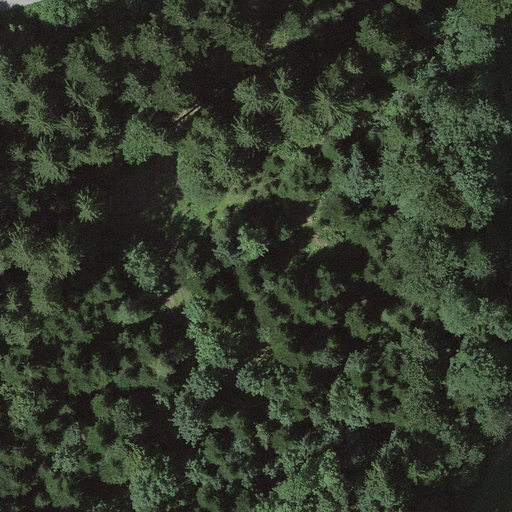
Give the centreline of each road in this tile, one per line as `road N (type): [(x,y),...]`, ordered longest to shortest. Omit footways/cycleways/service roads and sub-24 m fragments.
road 1 (track): [(0,212),(151,225),(184,267),(209,331),(195,398),(167,442),(134,468),(0,487)]
road 2 (track): [(151,225),(184,105),(266,0)]
